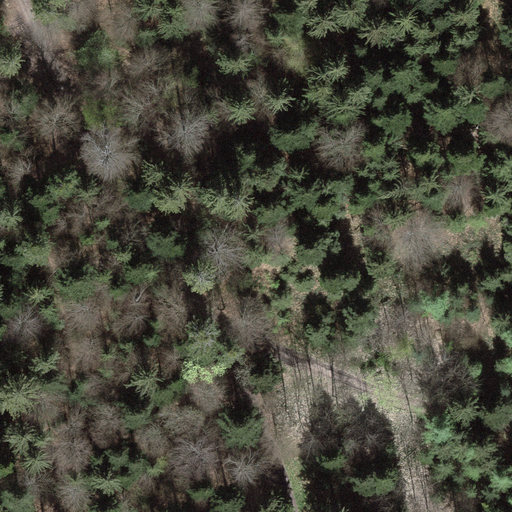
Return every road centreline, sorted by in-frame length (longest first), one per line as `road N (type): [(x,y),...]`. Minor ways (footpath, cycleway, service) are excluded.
road 1 (track): [(302,511),(282,448),(218,337),(151,257),(30,0)]
road 2 (track): [(55,55),(343,97),(511,107)]
road 3 (track): [(511,430),(218,337)]
